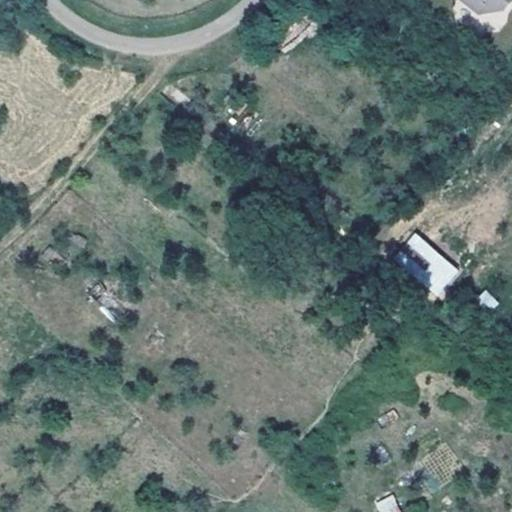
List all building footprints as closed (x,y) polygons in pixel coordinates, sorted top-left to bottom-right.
[(511,0),(460,0),(479,14),(505,12),(511,1),(511,0)] [(247,106),(236,96),(227,106),(239,115),(247,106)] [(388,213),(383,210),(378,214),(383,219),(388,213)] [(439,297),(461,272),(415,232),(393,257),(439,297)] [(97,284),(88,293),(116,321),(126,311),(106,293),(97,284)] [(379,511),(400,511),(393,495),(375,503),(379,511)]
